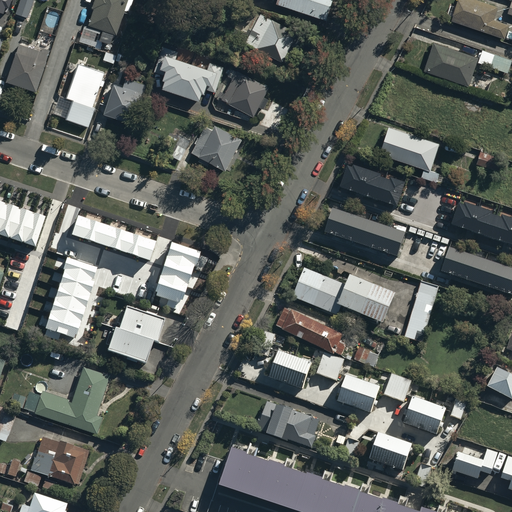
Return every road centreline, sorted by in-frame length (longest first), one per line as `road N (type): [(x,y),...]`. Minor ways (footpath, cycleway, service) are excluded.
road 1 (residential): [(125,511),(270,232)]
road 2 (residential): [(0,143),(270,232)]
road 3 (residential): [(270,232),(391,0)]
